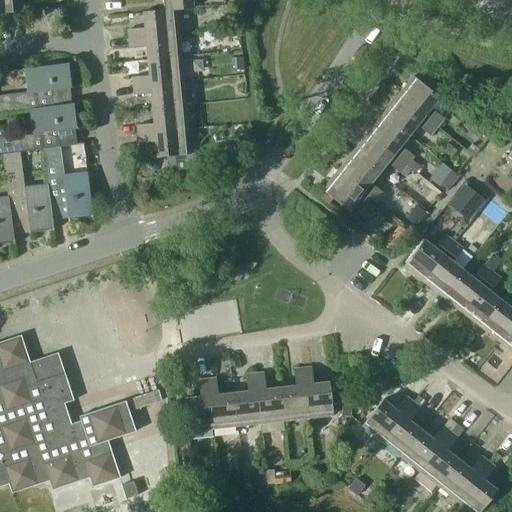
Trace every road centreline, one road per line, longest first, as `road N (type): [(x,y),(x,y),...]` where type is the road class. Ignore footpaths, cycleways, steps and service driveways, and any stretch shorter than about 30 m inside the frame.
road 1 (residential): [(248,190),(267,176),(388,0)]
road 2 (residential): [(163,353),(319,329),(352,301)]
road 3 (residential): [(121,236),(96,38)]
road 4 (residential): [(511,411),(352,301)]
road 5 (residential): [(352,301),(280,240),(248,190)]
road 6 (residential): [(121,236),(248,190)]
road 7 (residential): [(0,280),(121,236)]
